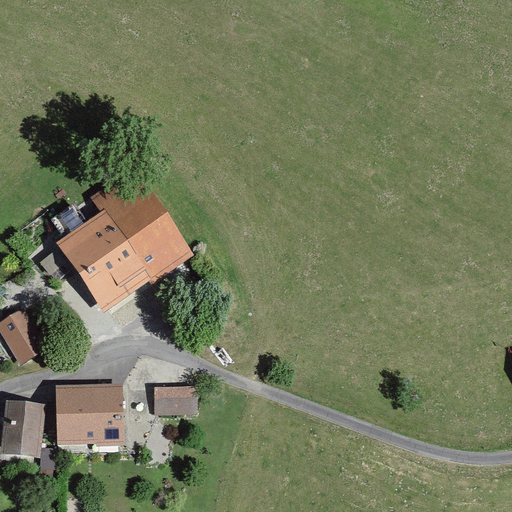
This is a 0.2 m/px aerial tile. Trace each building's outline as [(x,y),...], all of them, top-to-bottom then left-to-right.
[(124,176),(44,232),(96,306),(176,250),(124,176)] [(23,312),(0,326),(22,362),(45,349),(23,312)] [(195,388),(157,389),(158,412),(195,412),(195,388)] [(119,389),(61,390),(61,442),(120,441),(119,389)] [(43,409),(10,405),(5,450),(38,453),(43,409)]
